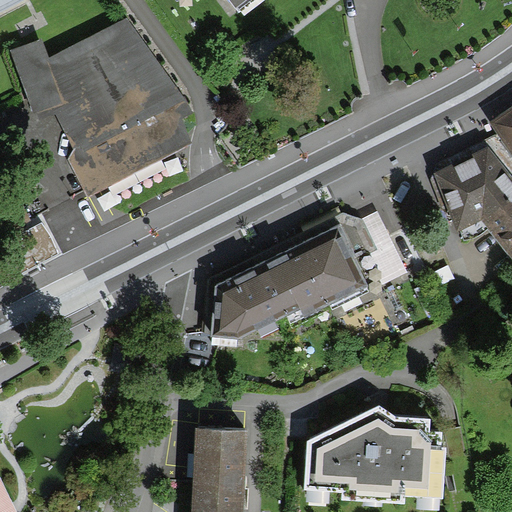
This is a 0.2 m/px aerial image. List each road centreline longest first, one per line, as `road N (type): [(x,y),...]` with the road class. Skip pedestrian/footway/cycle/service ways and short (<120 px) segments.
road 1 (residential): [(190,231),(511,65)]
road 2 (residential): [(190,231),(182,320),(134,487)]
road 3 (residential): [(0,328),(190,231)]
